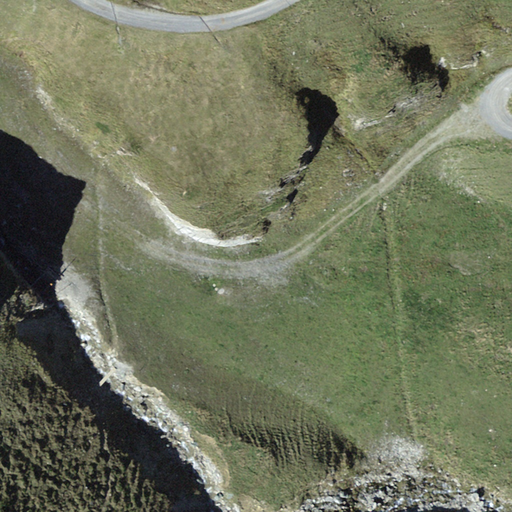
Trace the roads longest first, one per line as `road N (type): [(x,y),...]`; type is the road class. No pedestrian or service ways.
road 1 (track): [(503,97),(269,271),(171,296)]
road 2 (track): [(270,0),(201,21),(146,17),(102,0)]
